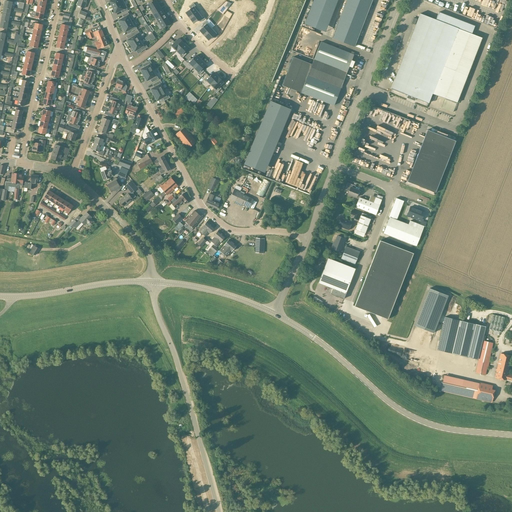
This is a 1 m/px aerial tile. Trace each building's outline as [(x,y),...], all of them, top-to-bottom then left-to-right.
[(84,8),(87,0),(78,0),(77,5),(84,8)] [(148,5),(151,9),(158,5),(155,0),(153,2),(151,0),(148,2),(149,4),(148,5)] [(337,0),(313,0),(304,23),(326,32),(337,0)] [(372,0),(346,0),(332,38),(354,47),(372,0)] [(4,7),(11,9),(12,2),(5,1),(4,7)] [(250,4),(247,10),(258,15),(260,8),(255,6),(256,3),(250,1),(249,4),(250,4)] [(189,17),(198,11),(194,6),(195,5),(193,2),(188,6),(190,8),(185,12),(189,17)] [(112,7),(115,13),(121,10),(122,13),(128,10),(126,7),(123,9),(120,3),(112,7)] [(151,9),(154,14),(161,9),(158,5),(151,9)] [(154,14),(153,15),(156,20),(157,19),(156,19),(164,14),(161,9),(154,14)] [(81,10),(78,17),(85,19),(87,13),(81,10)] [(258,15),(247,10),(245,16),(244,16),(243,19),(248,21),(250,18),(255,21),(258,15)] [(202,16),(198,11),(189,17),(193,22),(198,19),(200,21),(205,18),(202,15),(202,16)] [(122,26),(132,21),(129,15),(128,12),(122,15),(124,18),(119,20),(119,21),(118,21),(120,25),(121,24),(122,26)] [(473,25),(439,12),(436,20),(420,13),(391,88),(410,96),(409,98),(417,101),(417,99),(429,103),(430,100),(432,100),(433,98),(431,97),(432,93),(457,103),(482,38),(480,37),(472,34),(475,26),(473,25)] [(68,23),(70,14),(64,13),(62,22),(66,22),(68,23)] [(164,14),(156,19),(157,19),(158,21),(156,22),(157,25),(159,23),(167,19),(164,14)] [(159,23),(162,28),(170,23),(167,19),(159,23)] [(204,34),(211,27),(207,23),(208,22),(206,19),(201,23),(203,26),(199,30),(204,34)] [(0,27),(7,29),(8,22),(1,20),(0,25),(0,27)] [(242,24),(239,29),(248,34),(251,29),(246,26),(248,23),(242,20),(241,23),(242,24)] [(135,26),(132,21),(122,26),(123,28),(122,29),(124,32),(125,31),(125,32),(130,29),(132,32),(137,29),(135,26)] [(71,24),(68,23),(66,22),(65,25),(61,24),(60,30),(68,32),(68,28),(70,29),(71,24)] [(34,29),(41,31),(43,25),(35,23),(33,23),(32,25),(34,26),(34,29)] [(216,32),(211,27),(204,34),(208,39),(212,35),(215,37),(219,33),(217,31),(216,32)] [(373,28),(373,30),(369,29),(367,37),(372,38),(375,28),(373,28)] [(96,36),(97,38),(104,36),(101,29),(92,33),(91,29),(85,31),(86,35),(88,34),(90,39),(96,36)] [(236,34),(245,39),(248,34),(239,29),(236,34)] [(131,46),(141,40),(137,34),(140,33),(137,30),(131,33),(133,36),(127,41),(129,44),(130,44),(131,46)] [(152,33),(145,38),(147,41),(151,39),(152,40),(155,38),(152,33)] [(233,39),(242,44),(245,39),(236,34),(233,39)] [(104,36),(97,38),(98,41),(95,43),(97,49),(100,47),(101,48),(107,45),(104,36)] [(21,43),(22,38),(19,38),(17,44),(18,44),(17,46),(24,47),(25,44),(21,43)] [(176,51),(184,43),(182,41),(183,41),(180,38),(180,39),(179,38),(175,42),(173,40),(169,44),(171,47),(171,46),(176,51)] [(242,44),(232,38),(229,45),(227,47),(232,50),(234,48),(239,50),(242,44)] [(144,45),(141,40),(131,46),(132,48),(131,48),(134,52),(140,48),(142,51),(148,48),(145,44),(144,45)] [(315,57),(348,70),(349,66),(352,68),(355,61),(352,60),(354,55),(321,42),(315,57)] [(185,44),(184,43),(176,51),(180,55),(180,56),(182,58),(186,54),(184,52),(188,47),(189,46),(186,44),(185,44)] [(73,53),(75,46),(72,45),(71,49),(68,48),(67,52),(73,53)] [(86,52),(99,56),(101,51),(87,47),(86,52)] [(225,50),(222,56),(231,61),(235,55),(231,53),(232,50),(227,47),(225,50)] [(99,56),(86,52),(84,56),(89,57),(87,63),(94,65),(93,66),(99,68),(100,65),(99,65),(100,61),(103,62),(105,57),(99,56)] [(193,68),(201,60),(196,55),(192,60),(190,57),(186,62),(188,64),(189,64),(193,68)] [(348,70),(315,57),(312,64),(293,57),(282,85),(301,93),(334,105),(341,88),(347,72),(348,70)] [(150,64),(152,64),(150,60),(144,63),(146,66),(140,69),(141,70),(140,70),(142,73),(143,73),(144,75),(153,70),(150,64)] [(203,62),(201,60),(193,68),(198,72),(197,73),(200,75),(204,71),(202,69),(206,65),(205,64),(206,63),(203,61),(203,62)] [(82,75),(95,79),(95,77),(94,77),(96,74),(98,75),(100,71),(89,68),(88,72),(84,71),(82,75)] [(154,82),(159,79),(153,70),(144,75),(145,77),(144,77),(147,82),(147,81),(148,82),(153,79),(154,82)] [(211,85),(219,77),(217,76),(218,75),(215,73),(214,73),(210,77),(208,75),(203,79),(206,81),(211,85)] [(94,82),(95,79),(82,75),(81,79),(85,81),(83,85),(93,89),(94,86),(92,85),(93,81),(94,82)] [(223,82),(219,77),(211,85),(215,90),(217,93),(221,88),(219,86),(223,82)] [(125,91),(127,87),(125,84),(123,83),(124,82),(119,80),(120,79),(117,78),(115,83),(116,84),(114,91),(118,92),(119,89),(125,91)] [(161,84),(162,83),(160,80),(155,83),(156,86),(151,89),(151,90),(152,93),(153,93),(154,95),(164,90),(161,84)] [(57,89),(55,88),(47,86),(46,92),(53,94),(56,95),(57,89)] [(78,96),(87,100),(88,97),(87,97),(88,94),(91,95),(92,92),(82,88),(81,91),(80,90),(78,96)] [(170,98),(168,95),(167,95),(164,90),(154,95),(155,97),(156,100),(157,100),(162,98),(164,101),(170,98)] [(55,98),(56,95),(53,94),(46,92),(44,98),(52,100),(55,101),(56,98),(55,98)] [(186,100),(192,95),(189,92),(184,98),(186,100)] [(127,101),(127,103),(128,103),(125,112),(130,113),(128,117),(134,119),(138,107),(135,106),(135,107),(131,106),(132,103),(130,102),(132,96),(130,95),(127,101)] [(86,102),(87,100),(78,96),(76,102),(77,103),(76,105),(86,109),(87,106),(84,105),(85,102),(86,102)] [(213,96),(207,105),(211,108),(217,99),(213,96)] [(18,98),(15,97),(15,100),(18,101),(17,104),(24,106),(25,100),(18,98)] [(109,106),(121,110),(123,106),(119,105),(120,100),(110,97),(109,100),(112,101),(111,104),(110,104),(109,106)] [(265,172),(290,109),(270,100),(243,164),(265,172)] [(442,107),(453,111),(456,103),(450,101),(449,104),(444,102),(442,107)] [(62,110),(64,103),(61,102),(60,106),(57,105),(56,109),(62,110)] [(173,111),(178,118),(186,112),(181,105),(173,111)] [(120,115),(121,110),(109,106),(108,108),(109,109),(108,112),(105,111),(104,114),(114,118),(116,113),(120,115)] [(68,115),(80,120),(81,117),(80,117),(81,114),(84,115),(85,112),(75,108),(73,113),(69,111),(68,115)] [(79,122),(80,120),(68,115),(66,120),(70,121),(69,125),(79,129),(80,126),(77,125),(78,122),(79,122)] [(141,118),(141,116),(138,115),(138,117),(135,124),(133,123),(130,131),(135,133),(136,128),(140,130),(142,127),(144,119),(141,118)] [(100,124),(109,127),(110,125),(111,125),(112,123),(117,125),(119,121),(113,119),(112,122),(110,122),(110,120),(103,118),(100,124)] [(19,129),(20,123),(13,122),(12,128),(7,126),(5,131),(14,133),(15,129),(19,129)] [(57,131),(58,132),(63,133),(63,132),(65,132),(63,138),(67,140),(67,139),(74,141),(77,134),(76,134),(77,130),(60,124),(58,130),(57,131)] [(110,128),(109,127),(100,124),(98,131),(105,134),(106,131),(109,131),(110,128)] [(191,136),(200,129),(196,125),(188,131),(185,127),(176,134),(187,149),(196,142),(191,136)] [(147,145),(151,142),(159,138),(154,129),(146,133),(149,138),(144,140),(147,145)] [(57,131),(53,130),(52,135),(50,135),(50,138),(51,138),(54,139),(54,138),(58,139),(59,138),(59,135),(58,135),(58,132),(57,131)] [(445,169),(456,141),(427,130),(407,181),(436,192),(445,169)] [(94,143),(101,146),(103,141),(107,143),(109,139),(103,136),(102,139),(96,137),(94,143)] [(45,141),(45,140),(46,138),(41,137),(40,140),(39,143),(34,142),(32,150),(41,152),(42,146),(44,147),(45,141)] [(105,147),(101,146),(94,143),(92,149),(98,151),(97,154),(103,156),(104,151),(105,147)] [(67,155),(69,149),(55,144),(50,158),(60,162),(63,154),(67,155)] [(160,166),(167,162),(163,156),(158,159),(155,160),(156,164),(159,162),(160,163),(159,163),(160,166)] [(146,166),(153,163),(150,158),(143,162),(146,166)] [(131,163),(120,159),(118,165),(129,169),(131,163)] [(160,166),(158,167),(159,171),(161,174),(170,169),(167,162),(160,166)] [(128,170),(121,167),(117,175),(125,178),(128,170)] [(108,172),(107,169),(101,172),(104,180),(113,176),(111,170),(108,172)] [(15,192),(17,173),(12,173),(11,178),(9,178),(8,182),(5,181),(4,190),(8,190),(8,191),(15,192)] [(15,192),(14,199),(18,199),(19,185),(23,186),(23,177),(21,176),(22,174),(17,173),(15,192)] [(38,184),(38,176),(31,175),(31,183),(29,183),(26,182),(25,182),(24,188),(28,188),(33,189),(34,183),(38,184)] [(159,183),(163,178),(160,175),(155,179),(157,181),(155,183),(156,184),(158,183),(159,183)] [(249,179),(250,176),(248,175),(243,185),(250,188),(253,181),(249,179)] [(130,180),(129,178),(126,180),(128,182),(125,185),(128,188),(129,188),(131,190),(136,185),(130,180)] [(164,191),(174,182),(171,178),(162,185),(161,184),(159,186),(160,187),(158,189),(161,193),(164,191)] [(213,191),(218,180),(212,178),(208,189),(213,191)] [(263,198),(271,182),(264,179),(256,195),(263,198)] [(120,186),(116,180),(107,185),(111,192),(117,189),(118,191),(121,188),(123,185),(122,183),(120,186)] [(164,191),(167,195),(178,186),(174,182),(164,191)] [(356,197),(359,190),(353,188),(354,185),(347,183),(345,188),(347,189),(347,190),(349,191),(348,194),(356,197)] [(239,205),(243,195),(240,193),(240,191),(235,188),(230,198),(235,201),(234,202),(239,205)] [(147,201),(154,194),(150,189),(142,196),(147,201)] [(49,200),(53,193),(48,190),(44,197),(46,199),(46,200),(48,201),(49,200)] [(54,203),(58,196),(53,193),(49,200),(51,202),(50,204),(53,205),(54,203)] [(185,204),(190,199),(184,193),(179,197),(179,198),(172,204),(175,208),(183,201),(185,204)] [(216,208),(219,202),(213,199),(214,196),(209,193),(205,203),(216,208)] [(124,206),(132,199),(128,194),(119,201),(124,206)] [(243,195),(239,205),(241,206),(242,204),(249,208),(253,199),(243,195)] [(59,206),(63,199),(58,196),(54,203),(59,206)] [(161,200),(158,196),(149,204),(152,208),(159,202),(161,205),(164,202),(162,199),(161,200)] [(356,207),(370,212),(376,215),(382,200),(376,197),(374,203),(359,197),(356,207)] [(390,217),(397,220),(404,201),(396,198),(389,217),(390,217)] [(64,210),(68,203),(63,199),(59,206),(64,210)] [(68,203),(64,210),(69,213),(73,206),(68,203)] [(417,209),(410,207),(407,216),(414,218),(414,217),(421,220),(425,211),(417,208),(417,209)] [(189,225),(198,214),(194,211),(185,221),(189,225)] [(91,218),(92,217),(86,212),(82,217),(81,217),(79,220),(77,222),(74,220),(69,225),(72,227),(74,226),(76,228),(81,222),(85,225),(87,223),(90,225),(94,221),(91,218)] [(176,223),(182,218),(178,214),(172,219),(176,223)] [(198,214),(189,225),(193,228),(202,217),(198,214)] [(365,233),(370,219),(361,215),(355,229),(365,233)] [(408,224),(397,220),(390,217),(384,233),(416,246),(422,230),(424,226),(410,220),(408,224)] [(349,230),(352,222),(341,218),(338,226),(349,230)] [(209,233),(214,227),(207,221),(199,231),(205,236),(208,232),(209,233)] [(217,246),(220,242),(225,237),(218,230),(213,236),(214,237),(211,241),(215,245),(214,246),(213,245),(210,248),(207,252),(212,257),(215,253),(218,249),(216,248),(217,246)] [(343,246),(345,239),(337,236),(335,242),(334,242),(331,248),(340,251),(342,245),(343,246)] [(201,247),(206,241),(202,237),(197,244),(201,247)] [(227,257),(236,246),(229,239),(220,251),(227,257)] [(180,248),(185,242),(182,240),(177,245),(180,248)] [(388,319),(413,253),(380,240),(355,306),(388,319)] [(36,255),(40,249),(33,245),(29,252),(36,255)] [(355,264),(360,252),(346,246),(341,259),(355,264)] [(344,299),(355,269),(328,258),(327,259),(322,272),(318,282),(333,288),(330,294),(344,299)] [(448,296),(429,289),(415,326),(424,329),(434,333),(448,296)] [(505,317),(492,314),(489,329),(501,332),(505,317)] [(478,359),(486,326),(475,324),(460,320),(452,353),(467,357),(478,359)] [(486,376),(493,343),(483,340),(475,373),(486,376)] [(508,374),(511,356),(501,353),(495,378),(506,380),(507,380),(508,374)] [(479,383),(465,380),(444,375),(440,391),(492,402),(495,390),(491,389),(492,386),(479,383)]
